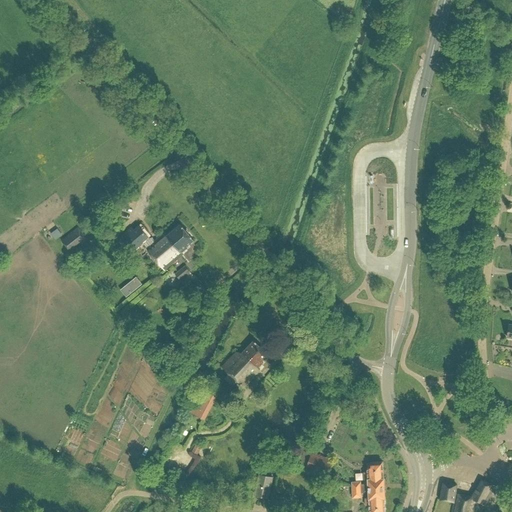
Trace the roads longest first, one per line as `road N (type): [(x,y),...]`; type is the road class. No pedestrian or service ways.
road 1 (unclassified): [(388,369),(362,364),(344,349),(55,0)]
road 2 (residential): [(487,469),(492,436),(482,317),(511,101)]
road 3 (secondary): [(404,282),(413,129),(445,0)]
